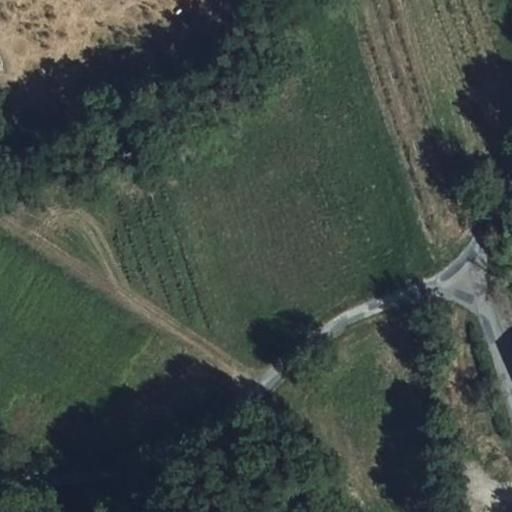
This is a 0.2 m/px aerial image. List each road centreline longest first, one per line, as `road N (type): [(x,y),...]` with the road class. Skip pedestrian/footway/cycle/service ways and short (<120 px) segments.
road 1 (unclassified): [(0,476),(135,467),(219,436),(315,340),(411,295),(451,288)]
road 2 (unclassified): [(451,288),(482,301),(511,393)]
road 3 (unclassified): [(511,184),(490,208),(451,288)]
